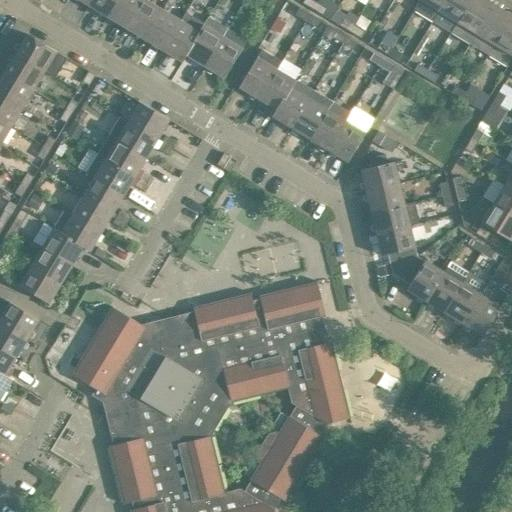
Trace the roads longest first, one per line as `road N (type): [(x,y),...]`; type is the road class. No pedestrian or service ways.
road 1 (residential): [(221,129),(345,206),(367,312),(479,373),(511,317)]
road 2 (residential): [(221,129),(8,0)]
road 3 (residential): [(132,273),(221,129)]
